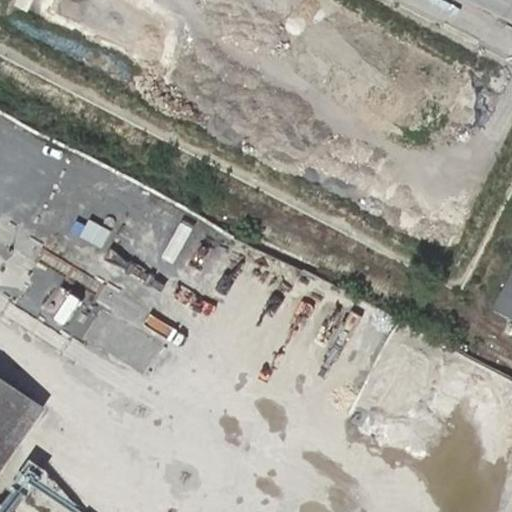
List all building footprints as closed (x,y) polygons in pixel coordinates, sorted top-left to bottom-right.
[(464,288),(511,183),(511,57),(386,0),(0,0),(0,85),(370,255),(378,248),(464,288)] [(511,286),(499,311),(511,317),(511,286)] [(57,352),(70,330),(42,315),(30,337),(57,352)] [(0,455),(36,404),(0,378),(0,455)] [(298,492),(339,511),(377,511),(383,500),(310,466),(298,492)]
